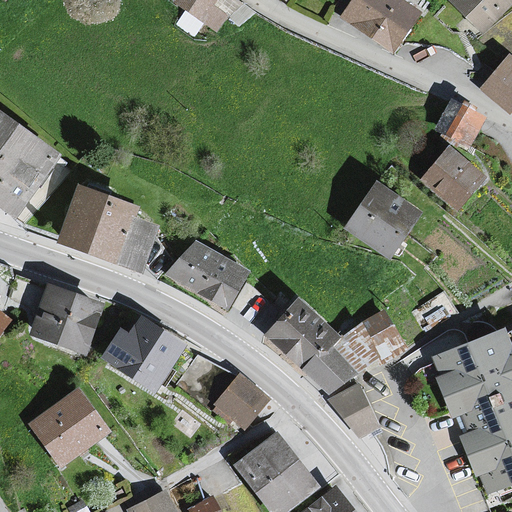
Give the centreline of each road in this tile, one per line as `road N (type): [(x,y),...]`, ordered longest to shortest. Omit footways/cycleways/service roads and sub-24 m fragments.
road 1 (secondary): [(0,247),(174,313),(249,362),(319,424),(390,511)]
road 2 (residential): [(511,129),(253,0)]
